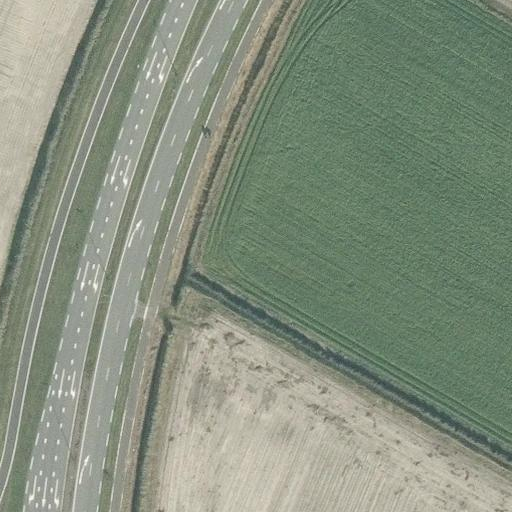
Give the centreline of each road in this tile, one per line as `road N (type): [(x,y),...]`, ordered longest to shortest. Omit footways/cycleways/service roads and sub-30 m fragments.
road 1 (secondary): [(81,511),(110,351),(167,145),(236,0)]
road 2 (secondary): [(183,0),(127,147),(63,371),(41,511)]
